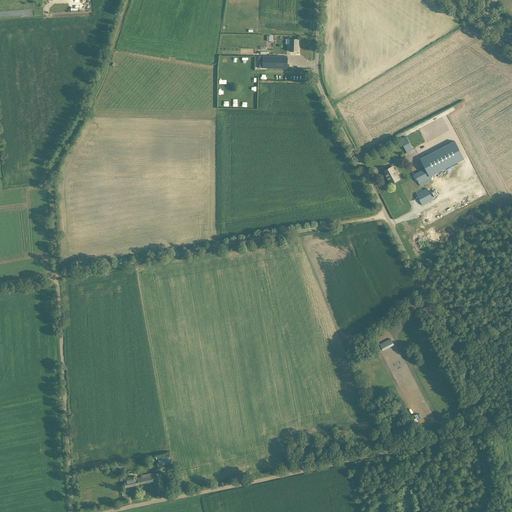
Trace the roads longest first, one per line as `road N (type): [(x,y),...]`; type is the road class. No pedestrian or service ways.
road 1 (track): [(91,511),(492,426),(423,287)]
road 2 (track): [(385,215),(55,275)]
road 3 (unclassified): [(423,287),(319,89),(319,0)]
road 4 (track): [(126,0),(98,82),(50,173),(55,275)]
road 5 (track): [(55,275),(73,511)]
